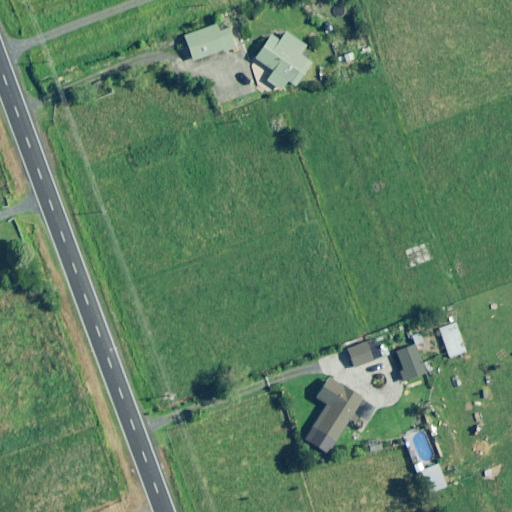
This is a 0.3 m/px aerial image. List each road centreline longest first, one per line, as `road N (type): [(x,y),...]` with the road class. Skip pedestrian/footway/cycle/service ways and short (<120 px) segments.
road 1 (secondary): [(162,511),(0,70)]
road 2 (unclassified): [(146,0),(0,53)]
